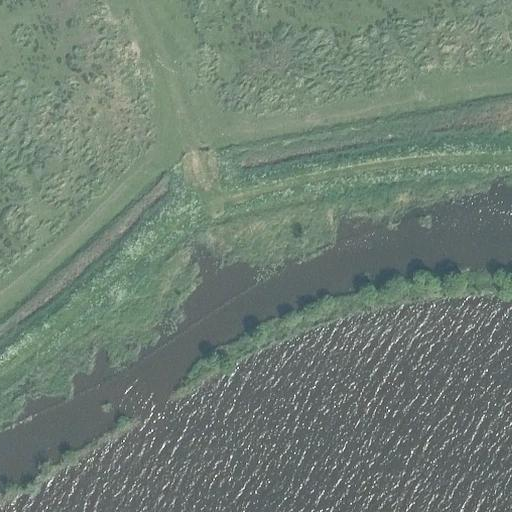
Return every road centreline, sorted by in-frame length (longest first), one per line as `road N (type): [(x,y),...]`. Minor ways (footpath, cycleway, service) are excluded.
road 1 (track): [(142,0),(216,196),(416,159),(511,157)]
road 2 (track): [(216,196),(171,222),(0,367)]
